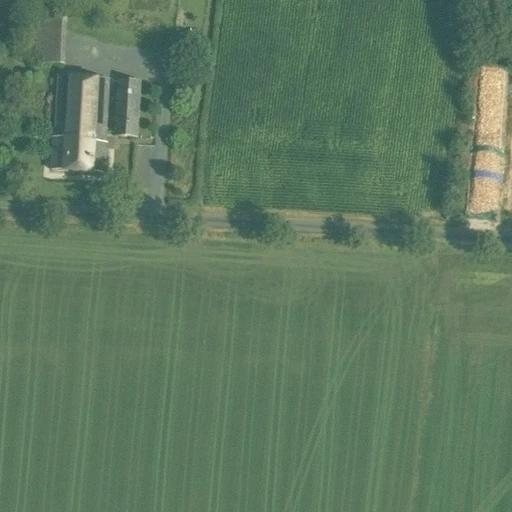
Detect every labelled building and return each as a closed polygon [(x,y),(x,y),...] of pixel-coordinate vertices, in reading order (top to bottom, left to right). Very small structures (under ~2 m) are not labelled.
[(37,19),(37,30),(61,32),(62,20),(37,19)] [(60,65),(61,54),(35,53),(35,64),(60,65)] [(103,174),(104,144),(103,144),(107,81),(56,78),(50,171),(103,174)] [(138,139),(141,82),(117,81),(114,138),(138,139)] [(33,151),(5,164),(21,198),(39,190),(33,178),(43,174),(33,151)]
